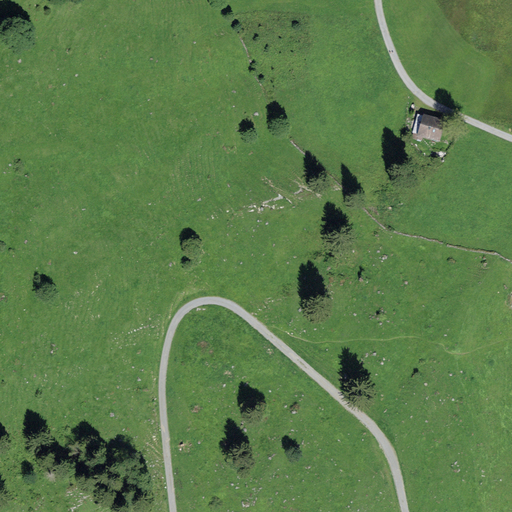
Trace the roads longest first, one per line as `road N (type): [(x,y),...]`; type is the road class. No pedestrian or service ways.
road 1 (track): [(173,511),(162,386),(180,313),(206,300),(236,308),(392,448),(405,511)]
road 2 (track): [(511,139),(448,112),(409,83),(390,50),(379,0)]
